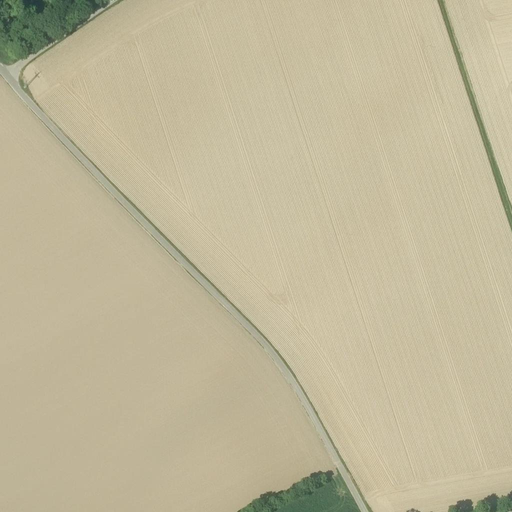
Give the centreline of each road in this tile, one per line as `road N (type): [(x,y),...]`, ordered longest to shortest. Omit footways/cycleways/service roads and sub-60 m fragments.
road 1 (unclassified): [(0,68),(249,328),(302,397),(364,511)]
road 2 (track): [(511,222),(440,0)]
road 3 (track): [(5,75),(115,0)]
